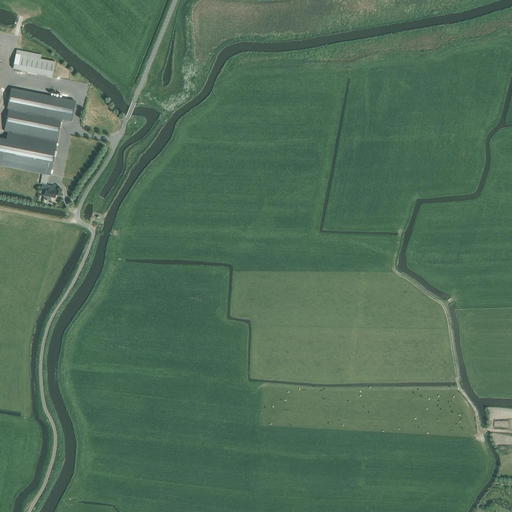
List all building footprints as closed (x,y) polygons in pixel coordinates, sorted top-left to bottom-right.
[(13,68),(52,76),(55,62),(40,59),(41,55),(17,50),(13,68)] [(11,88),(7,108),(8,108),(61,119),(71,121),(75,101),(11,88)] [(8,108),(3,131),(7,132),(8,131),(57,141),(61,119),(8,108)] [(0,165),(1,165),(2,165),(40,172),(43,173),(48,174),(50,174),(57,141),(8,131),(7,132),(6,138),(0,136),(0,165)] [(44,199),(46,199),(46,200),(47,200),(50,200),(51,197),(55,198),(57,190),(48,189),(49,185),(42,184),(41,191),(45,192),(44,199)]
